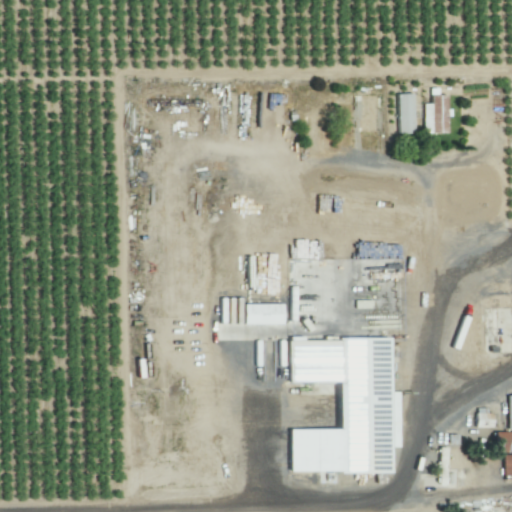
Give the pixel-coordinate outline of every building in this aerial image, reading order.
[(393,136),(410,136),(410,97),(393,97),(393,136)] [(350,135),(380,135),(380,98),(350,98),(350,135)] [(423,136),(445,136),(445,98),(423,98),(423,136)] [(486,207),(486,182),(474,182),(474,190),(446,190),(446,207),(486,207)] [(277,327),(277,308),(239,308),(239,327),(277,327)] [(284,430),(284,476),(385,476),(385,448),(392,448),(392,395),(385,395),(385,342),(283,342),(283,388),(333,388),(333,430),(284,430)] [(511,399),(503,399),(503,433),(511,433),(511,399)] [(489,431),(489,414),(473,414),(473,431),(489,431)] [(511,436),(493,436),(493,456),(500,456),(500,478),(511,478),(511,436)]
